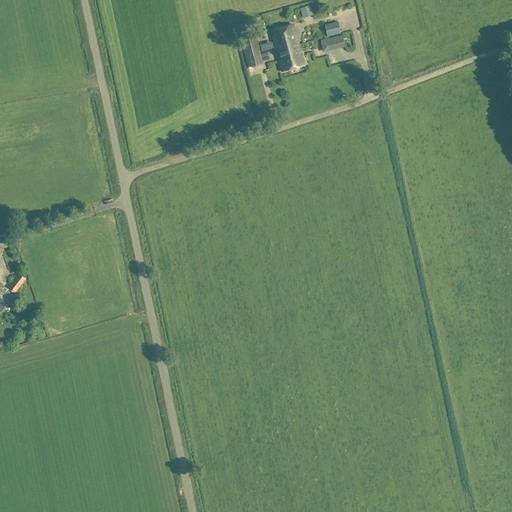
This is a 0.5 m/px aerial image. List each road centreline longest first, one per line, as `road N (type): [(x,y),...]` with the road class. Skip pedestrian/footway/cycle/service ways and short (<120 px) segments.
road 1 (unclassified): [(195,511),(81,0)]
road 2 (unknown): [(119,172),(388,88),(511,35)]
